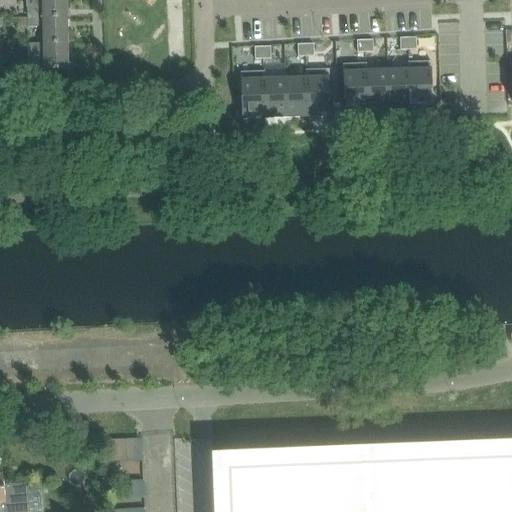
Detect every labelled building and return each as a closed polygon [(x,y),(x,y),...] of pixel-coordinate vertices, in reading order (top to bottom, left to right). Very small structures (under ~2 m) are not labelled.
[(28,0),(29,19),(68,19),(67,0),(28,0)] [(69,45),(68,19),(29,19),(29,28),(45,27),(45,45),(69,45)] [(409,39),(401,39),(401,52),(409,51),(409,39)] [(417,39),(409,39),(409,51),(417,51),(417,39)] [(374,41),(366,42),(366,54),(374,54),(374,41)] [(366,42),(358,42),(358,54),(366,54),(366,42)] [(29,79),(46,78),(45,72),(69,71),(69,45),(45,45),(29,45),(29,79)] [(306,45),(298,46),(299,58),(307,58),(306,45)] [(314,45),(306,45),(307,58),(315,57),(314,45)] [(263,48),(255,49),(256,61),(264,60),(263,48)] [(271,48),(263,48),(264,60),(272,60),(271,48)] [(410,64),(409,64),(409,69),(410,69),(411,110),(434,109),(432,63),(410,64)] [(367,65),(344,66),(346,112),(368,111),(367,70),(368,70),(368,65),(367,65)] [(368,70),(367,70),(368,111),(390,111),(388,69),(368,70)] [(409,69),(388,69),(390,111),(411,110),(410,69),(409,69)] [(307,72),(306,72),(307,82),(308,82),(309,118),(331,117),(330,71),(307,72)] [(264,73),(242,74),(243,120),(266,119),(264,78),(265,78),(265,73),(264,73)] [(265,78),(264,78),(266,119),(287,119),(286,82),(287,82),(287,77),(286,77),(265,78)] [(287,82),(286,82),(287,119),(309,118),(308,82),(307,82),(287,82)] [(213,458),(212,458),(214,511),(511,511),(511,446),(252,456),(213,458)] [(5,487),(4,478),(0,478),(0,511),(29,511),(28,485),(5,487)] [(47,511),(45,484),(28,485),(29,511),(47,511)]
